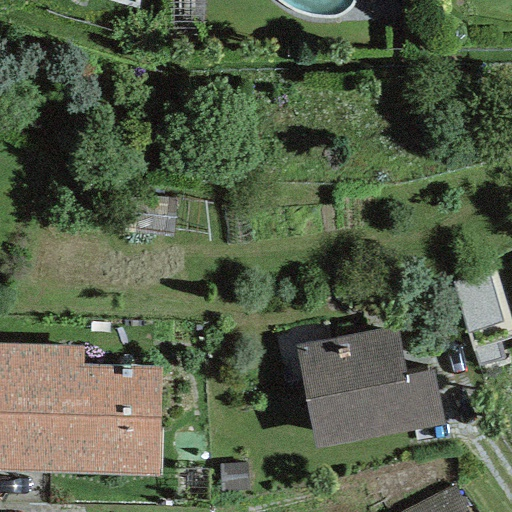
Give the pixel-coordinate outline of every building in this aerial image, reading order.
[(486,270),(450,281),(466,332),(502,321),(486,270)] [(396,330),(295,347),(313,448),(444,425),(435,374),(405,379),(396,330)] [(83,348),(0,344),(0,470),(158,476),(160,370),(81,364),(83,348)] [(246,463),(218,465),(220,491),(248,489),(246,463)] [(467,511),(453,484),(400,511),(467,511)]
